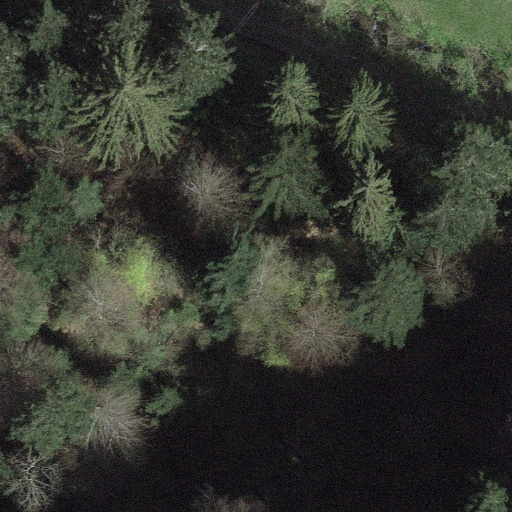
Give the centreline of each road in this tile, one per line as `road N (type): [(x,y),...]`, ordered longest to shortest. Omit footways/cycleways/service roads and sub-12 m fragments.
road 1 (track): [(511,140),(359,67),(183,0)]
road 2 (track): [(204,511),(511,339)]
